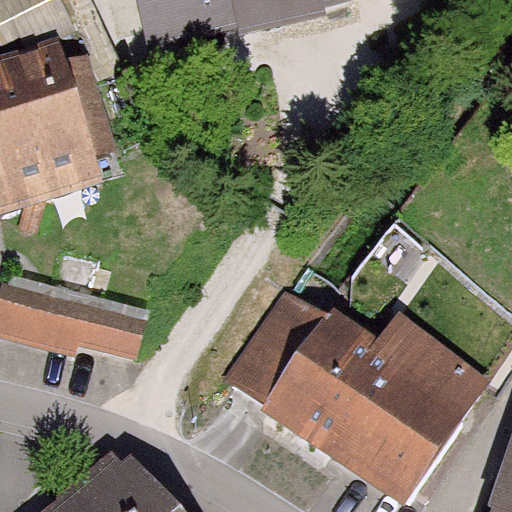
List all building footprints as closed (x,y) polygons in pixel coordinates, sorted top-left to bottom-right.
[(137,0),(149,55),(238,30),(241,41),(334,16),(331,7),(355,0),(137,0)] [(61,42),(0,62),(0,215),(105,184),(97,160),(120,153),(90,59),(70,62),(61,42)] [(8,278),(0,308),(0,339),(77,360),(81,345),(137,360),(149,314),(8,278)] [(264,407),(329,319),(286,288),(221,376),(264,407)] [(264,407),(260,413),(396,511),(407,511),(500,384),(403,315),(380,347),(332,313),(329,319),(264,407)] [(511,511),(511,424),(480,511),(511,511)] [(173,511),(126,451),(47,511),(173,511)]
